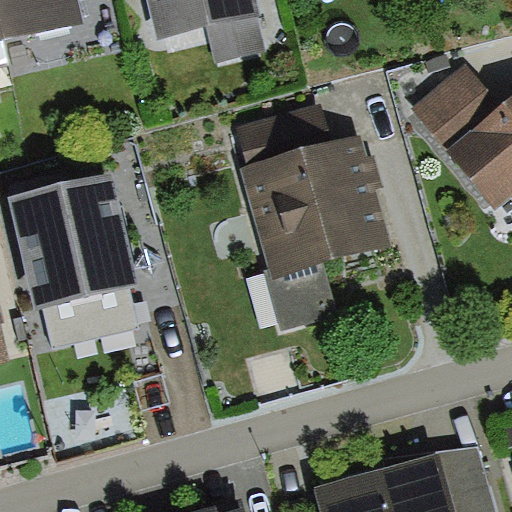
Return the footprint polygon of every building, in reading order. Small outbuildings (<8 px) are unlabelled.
[(0,0),(0,46),(12,43),(1,0),(0,0)] [(1,0),(12,43),(72,29),(64,0),(1,0)] [(138,0),(153,53),(206,40),(214,70),(264,57),(255,24),(269,21),(263,0),(138,0)] [(511,110),(479,68),(418,116),(506,229),(511,223),(511,110)] [(368,143),(249,177),(298,346),(347,332),(333,283),(403,263),(368,143)] [(109,178),(9,203),(35,308),(41,306),(52,351),(141,329),(129,283),(135,281),(109,178)] [(0,321),(0,362),(9,360),(0,321)] [(453,511),(438,457),(311,492),(316,511),(453,511)]
